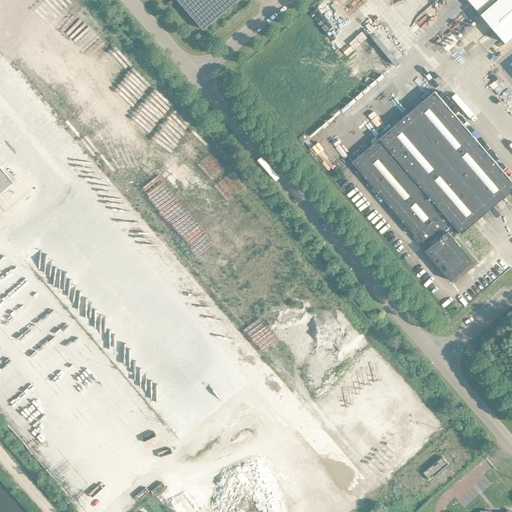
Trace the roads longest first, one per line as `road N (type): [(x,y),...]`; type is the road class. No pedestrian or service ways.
road 1 (unclassified): [(192,70),(436,355)]
road 2 (unknown): [(0,207),(48,171),(199,367)]
road 3 (unknown): [(504,242),(448,276),(343,168)]
road 4 (unknown): [(324,139),(425,45),(458,80)]
